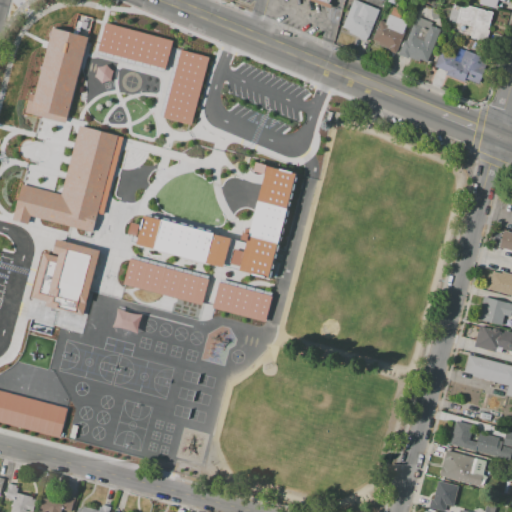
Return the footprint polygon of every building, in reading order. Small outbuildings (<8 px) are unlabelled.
[(356,0),(378,10),(365,40),(348,32),(349,30),(341,27),(353,0),(356,0)] [(478,0),(477,4),(494,8),(495,0),(478,0)] [(460,4),(492,12),(487,30),(489,30),(486,41),(469,37),(472,27),(456,22),(460,4)] [(395,53),(381,47),(382,44),(371,40),(380,20),(385,23),(392,7),(402,11),(399,18),(409,22),(395,53)] [(430,12),(437,11),(439,19),(432,20),(430,12)] [(398,54),(404,40),(406,41),(407,38),(406,38),(408,33),(409,34),(411,30),(410,29),(412,25),(413,25),(417,16),(432,22),(430,25),(440,29),(426,62),(420,60),(418,63),(398,54)] [(104,23),(169,41),(161,69),(97,51),(104,23)] [(50,27),(87,36),(66,122),(29,113),(50,27)] [(458,48),(487,59),(478,83),(465,78),(463,82),(446,76),(447,72),(434,67),(440,51),(455,56),(458,48)] [(161,116),(179,49),(207,57),(189,124),(161,116)] [(77,125),(116,135),(91,231),(29,215),(26,223),(11,219),(20,183),(59,194),(77,125)] [(265,165),(294,174),(267,279),(237,271),(265,165)] [(142,215),(229,238),(221,266),(134,243),(142,215)] [(503,231),(511,233),(511,251),(499,248),(503,231)] [(81,315),(44,305),(45,301),(30,297),(42,252),(50,254),(54,238),(99,250),(81,315)] [(207,278),(200,305),(122,284),(129,258),(207,278)] [(492,271),(511,276),(511,295),(488,289),(492,271)] [(218,281),(271,295),(264,320),(211,306),(218,281)] [(483,297),(511,304),(509,317),(504,316),(502,326),(477,320),(483,297)] [(479,327),(492,331),(492,328),(511,333),(511,352),(496,348),(495,352),(474,347),(479,327)] [(468,355),(511,366),(511,397),(505,395),(507,386),(471,377),(471,374),(464,372),(468,355)] [(0,388),(66,406),(58,436),(0,421),(0,388)] [(455,421),(450,444),(494,454),(498,438),(478,433),(476,442),(468,440),(472,425),(455,421)] [(511,446),(511,433),(505,431),(501,444),(511,446)] [(445,450),(476,459),(473,472),(482,474),(478,486),(438,476),(445,450)] [(503,494),(506,481),(511,482),(511,487),(510,496),(503,494)] [(437,482),(457,486),(452,506),(444,504),(443,511),(428,508),(430,498),(433,499),(437,482)] [(8,483),(4,498),(13,500),(9,511),(28,511),(29,511),(32,511),(35,500),(32,499),(33,497),(16,492),(18,486),(8,483)] [(42,497),(38,511),(61,511),(63,508),(74,511),(77,498),(65,495),(63,500),(47,496),(46,499),(42,497)] [(483,511),(486,502),(496,505),(494,511),(483,511)]
